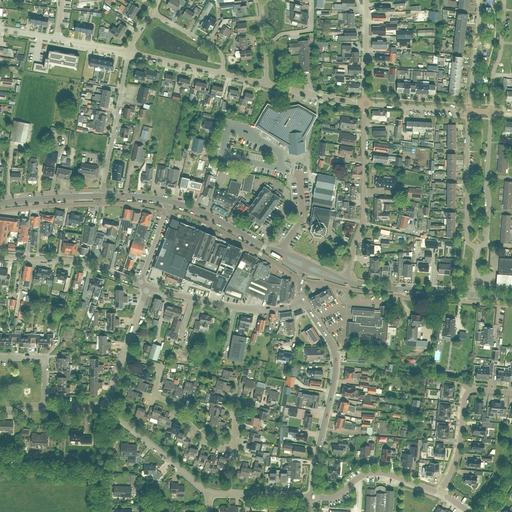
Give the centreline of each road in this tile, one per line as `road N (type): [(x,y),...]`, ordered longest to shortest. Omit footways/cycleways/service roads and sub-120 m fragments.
road 1 (tertiary): [(312,497),(335,358),(302,301)]
road 2 (residential): [(348,283),(364,216),(364,103)]
road 3 (residential): [(302,301),(235,308),(147,288)]
road 4 (residential): [(440,493),(467,391),(511,392)]
road 5 (residential): [(102,195),(127,52)]
road 6 (residential): [(139,284),(68,262),(0,255)]
road 7 (residential): [(468,110),(466,237),(477,246)]
road 8 (residential): [(312,497),(335,496),(370,472),(440,493)]
road 9 (residential): [(477,246),(487,232),(490,111)]
road 10 (residential): [(210,493),(106,408)]
road 11 (secondary): [(474,295),(348,283)]
road 12 (secondary): [(279,254),(168,201)]
